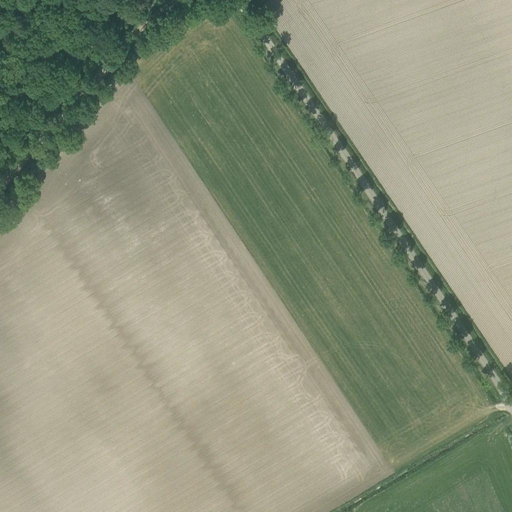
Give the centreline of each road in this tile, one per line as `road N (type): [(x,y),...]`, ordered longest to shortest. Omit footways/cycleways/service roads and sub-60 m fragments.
road 1 (unclassified): [(511,416),(237,0)]
road 2 (track): [(136,30),(0,190)]
